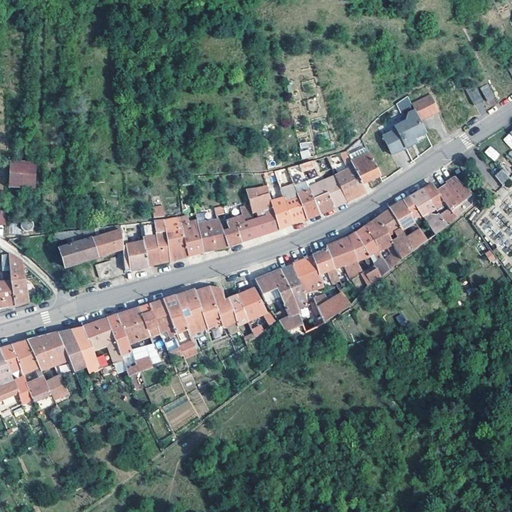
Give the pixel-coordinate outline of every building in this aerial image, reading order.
[(484,103),(476,87),(467,91),(474,107),(484,103)] [(497,100),(491,87),(483,91),(489,104),(497,100)] [(415,107),(418,113),(423,123),(442,113),(434,98),(415,107)] [(404,145),(407,151),(419,145),(417,141),(429,135),(423,123),(418,113),(408,118),(405,125),(398,129),(399,132),(398,133),(404,145)] [(404,145),(398,133),(386,139),(395,157),(407,151),(404,145)] [(502,139),(511,149),(511,148),(511,137),(508,134),(502,139)] [(484,154),(496,161),(500,152),(488,146),(484,154)] [(309,149),(300,151),(302,159),(311,156),(309,149)] [(372,155),(369,150),(351,159),(353,163),(372,155)] [(363,187),(353,163),(351,159),(348,153),(344,154),(343,154),(350,172),(337,177),(340,185),(348,205),(357,200),(367,195),(363,187)] [(353,163),(363,187),(372,182),(381,177),(372,155),(353,163)] [(37,165),(12,164),(11,189),(35,191),(37,172),(37,165)] [(276,173),(282,190),(282,192),(295,187),(289,169),(276,173)] [(511,178),(503,170),(497,177),(505,185),(511,178)] [(449,182),(439,188),(454,209),(455,209),(459,205),(475,191),(465,183),(455,176),(448,180),(449,182)] [(330,198),(335,210),(342,207),(348,205),(340,185),(337,177),(319,186),(311,190),(312,192),(317,204),(330,198)] [(442,211),(450,222),(460,215),(455,209),(454,209),(439,188),(434,181),(430,184),(425,187),(438,205),(442,211)] [(438,205),(425,187),(419,191),(412,195),(426,214),(438,205)] [(280,231),(273,204),(269,189),(248,192),(251,207),(253,215),(266,212),(268,220),(256,223),(255,220),(238,229),(242,245),(264,237),(276,233),(280,231)] [(282,192),(282,190),(277,192),(280,202),(273,204),(280,231),(286,229),(293,226),(285,200),(282,192)] [(312,192),(299,197),(307,221),(318,217),(335,210),(330,198),(317,204),(312,192)] [(307,221),(299,197),(298,195),(285,200),(293,226),(299,223),(307,221)] [(429,238),(438,231),(430,220),(426,214),(412,195),(409,197),(406,198),(418,219),(424,228),(429,238)] [(404,227),(418,219),(406,198),(399,203),(393,207),(404,227)] [(464,211),(459,205),(455,209),(460,215),(464,211)] [(216,210),(219,217),(227,215),(225,207),(216,210)] [(235,247),(242,245),(238,229),(255,220),(253,215),(251,207),(242,209),(245,219),(227,225),(228,228),(223,230),(229,249),(235,247)] [(403,257),(416,248),(409,236),(404,227),(393,207),(386,211),(381,215),(403,257)] [(166,218),(165,208),(154,209),(156,220),(166,218)] [(219,217),(216,210),(206,213),(209,225),(220,221),(219,217)] [(442,211),(430,220),(438,231),(450,222),(442,211)] [(368,224),(383,250),(390,245),(394,251),(386,256),(393,267),(403,257),(381,215),(372,221),(368,224)] [(188,251),(182,219),(165,223),(166,232),(171,263),(181,261),(189,259),(188,251)] [(204,255),(200,228),(199,223),(189,225),(188,219),(184,219),(182,219),(188,251),(189,259),(198,256),(204,255)] [(30,222),(28,221),(26,222),(24,223),(23,225),(22,227),(22,229),(23,231),(24,233),(26,234),(28,234),(31,233),(32,232),(34,230),(34,228),(34,226),(33,224),(32,223),(30,222)] [(220,221),(209,225),(213,237),(212,237),(217,252),(222,251),(229,249),(223,230),(220,221)] [(144,242),(145,244),(148,269),(160,266),(171,263),(166,232),(165,223),(156,223),(143,224),(144,238),(144,242)] [(377,263),(383,274),(393,267),(386,256),(383,250),(368,224),(363,227),(358,231),(372,254),(377,263)] [(200,228),(204,255),(217,252),(212,237),(213,237),(209,225),(200,228)] [(126,226),(121,227),(122,232),(124,251),(124,258),(126,270),(133,270),(133,272),(140,270),(148,269),(145,244),(129,247),(126,226)] [(122,232),(121,227),(109,229),(90,231),(72,234),(56,236),(57,243),(77,240),(78,246),(60,252),(66,270),(117,254),(117,252),(124,251),(122,232)] [(416,248),(429,238),(424,228),(409,236),(416,248)] [(359,259),(372,254),(358,231),(354,233),(351,235),(359,259)] [(364,271),(359,259),(351,235),(339,240),(329,244),(330,247),(337,267),(348,263),(353,277),(362,272),(364,271)] [(314,253),(322,273),(328,270),(333,281),(342,278),(337,267),(330,247),(320,251),(314,253)] [(430,254),(426,249),(419,254),(423,259),(430,254)] [(491,250),(485,253),(490,262),(496,259),(491,250)] [(322,273),(314,253),(304,258),(294,262),(294,263),(306,291),(325,284),(326,284),(322,273)] [(12,283),(16,308),(23,306),(28,304),(23,271),(29,271),(24,265),(9,255),(11,283),(12,283)] [(126,275),(126,270),(124,258),(119,260),(96,267),(99,280),(106,282),(126,275)] [(288,266),(282,268),(296,297),(300,307),(311,302),(306,291),(294,263),(288,266)] [(364,271),(362,272),(370,283),(383,274),(377,263),(364,271)] [(280,317),(292,314),(300,312),(303,311),(300,307),(296,297),(282,268),(267,274),(257,279),(264,292),(268,300),(282,294),(288,307),(276,311),(280,317)] [(0,310),(2,311),(16,308),(12,283),(11,283),(0,285),(0,310)] [(236,320),(229,302),(225,303),(223,291),(211,289),(196,294),(200,305),(208,330),(221,322),(223,326),(236,320)] [(237,298),(248,322),(264,315),(270,327),(275,323),(270,315),(267,314),(254,290),(245,294),(237,298)] [(200,305),(196,294),(195,292),(183,296),(175,299),(190,336),(208,330),(200,305)] [(351,305),(341,293),(335,298),(328,301),(326,295),(314,299),(324,322),(351,305)] [(238,326),(248,322),(237,298),(233,299),(229,302),(236,320),(238,326)] [(195,350),(190,336),(175,299),(170,300),(163,302),(177,338),(177,340),(183,354),(195,350)] [(172,340),(177,338),(163,302),(156,305),(149,307),(161,334),(168,332),(172,340)] [(362,311),(358,304),(353,310),(351,311),(354,316),(362,311)] [(140,310),(151,339),(158,355),(167,352),(168,351),(165,344),(161,334),(149,307),(144,308),(140,310)] [(127,314),(117,318),(129,348),(151,339),(140,310),(127,314)] [(300,312),(292,314),(280,317),(281,318),(288,330),(305,321),(300,312)] [(111,320),(107,322),(119,352),(124,363),(123,363),(126,370),(130,379),(140,375),(136,365),(135,362),(129,348),(117,318),(111,320)] [(119,352),(107,322),(106,319),(93,324),(85,327),(86,329),(83,330),(100,372),(107,370),(110,368),(123,363),(124,363),(119,352)] [(264,332),(262,327),(252,331),(254,334),(256,339),(264,332)] [(100,372),(83,330),(73,333),(88,369),(91,376),(100,372)] [(212,343),(208,330),(190,336),(195,350),(212,343)] [(88,369),(73,333),(59,336),(71,362),(76,374),(88,369)] [(256,339),(254,334),(244,339),(247,345),(256,340),(256,339)] [(47,338),(27,344),(40,369),(41,372),(71,362),(59,336),(47,338)] [(177,340),(165,344),(168,351),(167,352),(172,363),(184,358),(183,354),(177,340)] [(40,369),(27,344),(19,346),(12,348),(17,362),(24,376),(40,369)] [(33,399),(28,387),(24,376),(17,362),(12,348),(7,350),(0,351),(0,352),(17,391),(23,404),(33,399)] [(0,380),(2,386),(0,387),(0,413),(1,415),(23,404),(17,391),(0,352),(0,380)] [(274,363),(268,354),(255,362),(261,375),(274,363)] [(136,365),(140,375),(153,370),(149,359),(136,365)] [(126,370),(123,363),(110,368),(113,375),(126,370)] [(69,395),(61,377),(46,383),(50,391),(55,401),(69,395)] [(44,379),(28,387),(33,399),(50,391),(46,383),(44,379)] [(189,402),(165,412),(171,426),(195,417),(189,402)]
